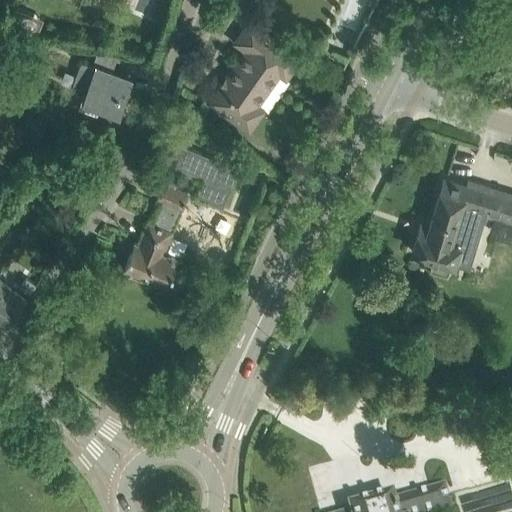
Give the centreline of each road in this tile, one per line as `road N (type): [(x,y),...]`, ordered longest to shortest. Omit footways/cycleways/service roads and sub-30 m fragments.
road 1 (secondary): [(202,448),(393,86)]
road 2 (residential): [(0,347),(134,163),(190,0)]
road 3 (residential): [(122,462),(0,365)]
road 4 (residential): [(511,123),(393,86)]
